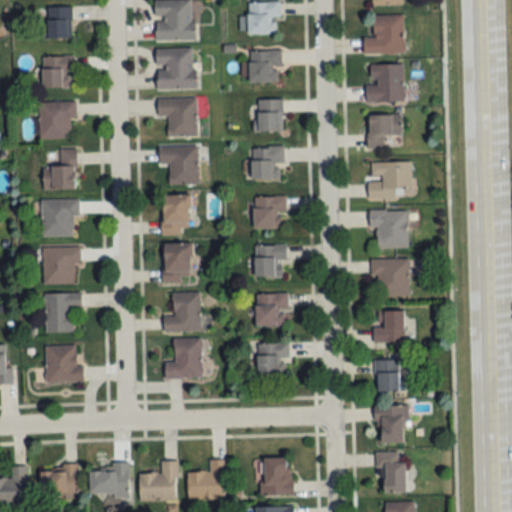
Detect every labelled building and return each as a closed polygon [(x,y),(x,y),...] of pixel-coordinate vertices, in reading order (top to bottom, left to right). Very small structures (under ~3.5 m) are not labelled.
[(154,0),(155,40),(195,40),(194,0),(154,0)] [(279,3),(247,3),(247,35),(279,35),(279,3)] [(48,7),(48,39),(71,39),(71,7),(48,7)] [(373,16),(373,37),(363,37),(364,54),(404,53),(403,15),(373,16)] [(196,88),(195,48),(156,48),(157,89),(196,88)] [(249,82),(281,82),(281,51),(249,51),(249,82)] [(73,56),(42,56),(42,87),(70,87),(70,71),(73,71),(73,56)] [(403,101),(403,64),(367,65),(368,101),(403,101)] [(197,136),(197,98),(158,98),(158,116),(168,116),(168,136),(197,136)] [(282,131),(282,100),(257,100),(257,131),(282,131)] [(39,139),(74,138),(73,101),(38,102),(39,139)] [(401,146),(401,115),(367,115),(367,146),(401,146)] [(199,184),(198,146),(158,146),(159,165),(169,165),(169,185),(199,184)] [(252,179),(283,179),(283,146),(252,146),(252,179)] [(76,190),(76,149),(59,149),(59,166),(43,166),(43,190),(76,190)] [(411,161),(369,162),(370,198),(411,197),(411,161)] [(191,196),(162,196),(162,236),(181,236),(181,227),(191,227),(191,196)] [(285,228),(285,197),(249,197),(249,228),(285,228)] [(73,217),(79,217),(79,199),(41,199),(41,237),(73,237),(73,217)] [(408,210),(369,210),(369,230),(377,230),(377,248),(408,248),(408,210)] [(191,244),(163,244),(163,283),(192,283),(191,244)] [(255,245),(255,277),(285,277),(285,245),(255,245)] [(80,247),(43,247),(43,283),(75,283),(75,264),(80,264),(80,247)] [(409,296),(409,258),(371,259),(372,296),(409,296)] [(45,332),(73,332),(73,309),(82,309),(82,293),(45,294),(45,332)] [(199,293),(172,293),(172,316),(164,316),(164,332),(199,332),(199,293)] [(287,294),(256,294),(256,325),(287,325),(287,294)] [(404,341),(404,311),(373,311),(373,341),(404,341)] [(201,338),(174,338),(174,361),(164,361),(164,378),(201,378),(201,338)] [(257,342),(257,375),(288,375),(288,342),(257,342)] [(5,368),(5,345),(0,344),(0,384),(13,385),(13,368),(5,368)] [(83,365),(76,365),(76,345),(46,345),(46,382),(83,382),(83,365)] [(400,392),(400,359),(375,359),(375,392),(400,392)] [(375,406),(375,444),(406,444),(406,406),(375,406)] [(375,478),(384,478),(384,494),(406,494),(406,452),(375,452),(375,478)] [(292,496),(292,459),(263,459),(263,496),(292,496)] [(188,499),(225,499),(225,460),(209,460),(209,473),(188,473),(188,499)] [(139,474),(139,500),(177,500),(177,461),(161,461),(161,474),(139,474)] [(90,497),(129,497),(129,463),(112,462),(112,472),(90,472),(90,497)] [(10,479),(0,479),(0,506),(28,505),(26,466),(10,467),(10,479)] [(78,498),(78,468),(40,468),(40,498),(78,498)]
